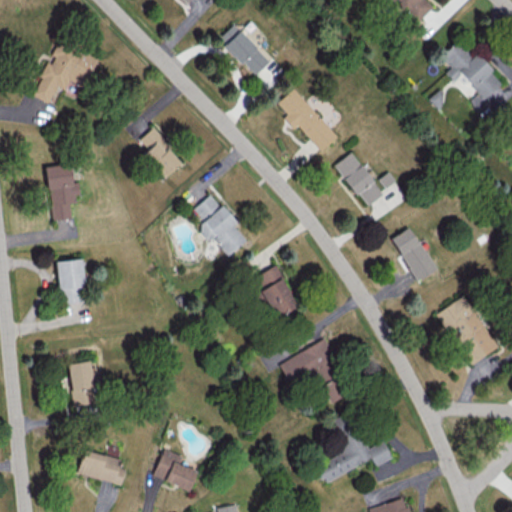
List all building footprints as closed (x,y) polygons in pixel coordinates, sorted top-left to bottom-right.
[(390,0),(414,22),(430,6),(423,0),(390,0)] [(252,75),(267,60),(231,23),(216,38),(252,75)] [(31,95),(51,104),(62,78),(82,87),(95,58),(56,40),(49,54),(31,95)] [(460,73),(481,97),(474,103),(480,109),(485,105),(480,100),(500,81),(475,53),(470,58),(454,40),(438,55),(449,66),(443,71),(452,80),(460,73)] [(275,102),(286,113),(281,116),(292,128),(296,124),(320,150),(336,135),(292,87),(275,102)] [(137,138),(146,148),(141,152),(163,177),(181,160),(150,127),(137,138)] [(332,163),(364,206),(381,193),(349,150),(332,163)] [(50,219),(69,217),(67,198),(78,197),(76,181),(70,181),(67,162),(43,165),(50,219)] [(383,186),(392,180),(385,171),(377,178),(383,186)] [(191,208),(204,222),(196,228),(207,241),(211,238),(226,255),(244,239),(231,224),(234,222),(210,192),(191,208)] [(389,237),(416,280),(434,268),(408,225),(389,237)] [(53,260),(58,303),(75,301),(73,287),(83,286),(79,257),(53,260)] [(254,274),(261,287),(259,288),(273,317),(296,305),(275,263),(254,274)] [(433,313),(468,364),(497,344),(462,293),(433,313)] [(277,362),(292,390),(337,366),(322,338),(277,362)] [(70,405),(96,403),(93,366),(88,367),(87,360),(66,362),(70,405)] [(370,458),(373,464),(389,457),(382,440),(364,448),(357,431),(333,443),(338,453),(314,465),(321,481),(370,458)] [(194,469),(177,463),(180,454),(161,447),(151,476),(188,488),(194,469)] [(120,482),(123,468),(117,467),(120,456),(81,449),(76,474),(120,482)] [(409,511),(404,495),(367,507),(368,511),(409,511)] [(236,511),(234,502),(214,506),(215,511),(236,511)]
